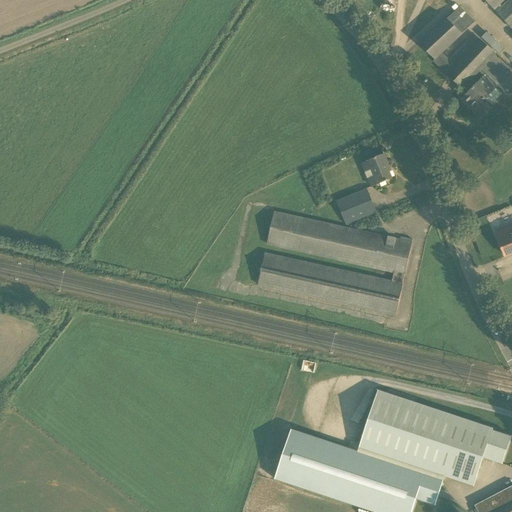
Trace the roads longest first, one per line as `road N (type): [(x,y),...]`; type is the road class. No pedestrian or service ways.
road 1 (unclassified): [(511,356),(482,301),(399,83),(328,0)]
road 2 (unclassified): [(0,50),(121,0)]
